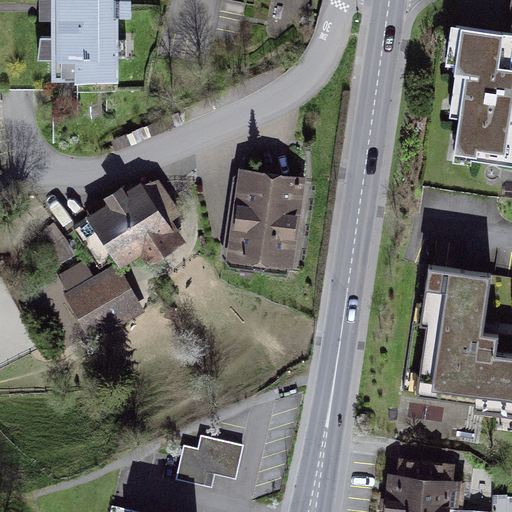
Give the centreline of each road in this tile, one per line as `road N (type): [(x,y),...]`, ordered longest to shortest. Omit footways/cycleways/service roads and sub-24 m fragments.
road 1 (primary): [(389,0),(310,511)]
road 2 (residential): [(0,188),(46,170),(90,173),(258,107),(299,80),(341,0)]
